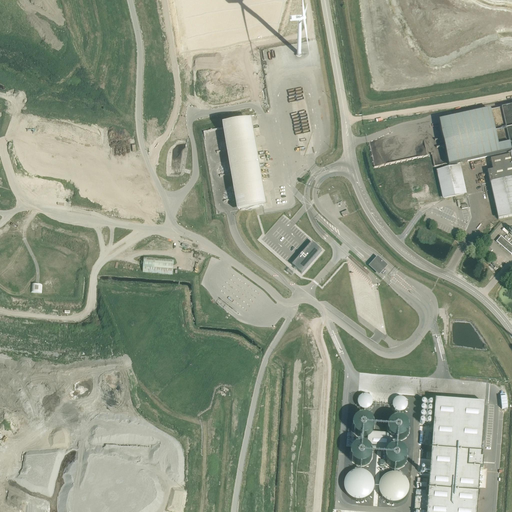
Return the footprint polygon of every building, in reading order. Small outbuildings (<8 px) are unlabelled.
[(439,122),(449,166),(491,156),(511,152),(509,145),(511,144),(511,106),(490,111),(439,122)] [(249,123),(226,127),(240,210),(264,206),(249,123)] [(498,220),(511,216),(511,155),(490,160),(493,171),(487,172),(490,183),(498,220)] [(411,182),(416,181),(413,163),(402,165),(406,183),(411,182)] [(431,164),(422,166),(425,184),(429,184),(429,187),(414,190),(416,201),(432,198),(431,193),(436,192),(431,164)] [(463,196),(467,195),(461,165),(437,170),(443,200),(457,198),(457,199),(463,198),(463,196)] [(72,200),(74,187),(58,185),(56,197),(72,200)] [(399,192),(399,204),(411,204),(412,192),(399,192)] [(270,243),(288,223),(284,219),(266,239),(270,243)] [(297,231),(287,243),(282,239),(278,244),(283,248),(281,250),(291,258),(307,239),(297,231)] [(511,246),(501,236),(496,242),(511,255),(511,254),(511,246)] [(300,257),(292,265),(297,269),(297,270),(301,273),(321,251),(317,247),(312,243),(302,253),(300,257)] [(485,244),(481,249),(488,255),(492,250),(485,244)] [(144,257),(143,272),(173,274),(174,259),(144,257)] [(380,271),(382,273),(383,274),(386,271),(385,270),(380,266),(381,266),(378,263),(377,264),(375,266),(378,268),(377,269),(380,271)] [(32,284),(31,293),(42,293),(42,285),(32,284)] [(415,496),(413,511),(476,511),(480,469),(483,469),(483,459),(481,459),(485,404),(435,400),(428,497),(415,496)] [(353,426),(353,429),(354,432),(357,435),(360,436),(363,437),(367,436),(370,434),(372,432),(373,429),(373,426),(373,423),(371,420),(369,418),(366,417),(363,416),(360,417),(357,418),(355,420),(353,423),(353,426)] [(388,429),(388,432),(389,435),(392,438),(395,440),(398,440),(402,439),(405,438),(407,435),(408,432),(408,429),(408,426),(406,423),(404,421),(401,420),(398,419),(395,420),(392,421),(390,423),(388,426),(388,429)] [(369,437),(368,438),(367,447),(368,448),(369,449),(370,450),(370,451),(386,452),(387,451),(388,449),(389,448),(391,448),(392,447),(393,439),(391,438),(390,437),(389,436),(388,435),(388,434),(373,433),(372,434),(371,435),(370,436),(369,437)] [(350,455),(351,458),(352,462),(354,464),(358,466),(361,466),(365,466),(368,464),(370,461),(371,458),(371,455),(370,452),(369,449),(367,447),(364,446),(361,446),(357,446),(355,447),(352,450),(351,452),(350,455)] [(386,458),(386,461),(388,464),(390,467),(393,468),(397,469),(400,468),(403,466),(405,464),(406,461),(407,458),(406,455),(404,452),(402,450),(399,449),(396,448),(393,449),(390,450),(388,452),(386,455),(386,458)] [(347,494),(349,497),(352,500),(356,501),(360,502),(364,502),(367,500),(371,498),(373,494),(375,491),(375,487),(375,483),(373,479),(370,476),(367,474),(363,472),(359,472),(355,473),(352,474),(349,477),(347,480),(345,483),(345,487),(345,491),(347,494)] [(381,497),(383,500),(386,502),(390,504),(394,505),(398,504),(402,503),(405,500),(407,497),(409,494),(409,490),(409,486),(407,482),(405,479),(401,476),(398,475),(394,475),(390,475),(386,477),(383,479),(381,482),(380,486),(379,490),(380,493),(381,497)]
